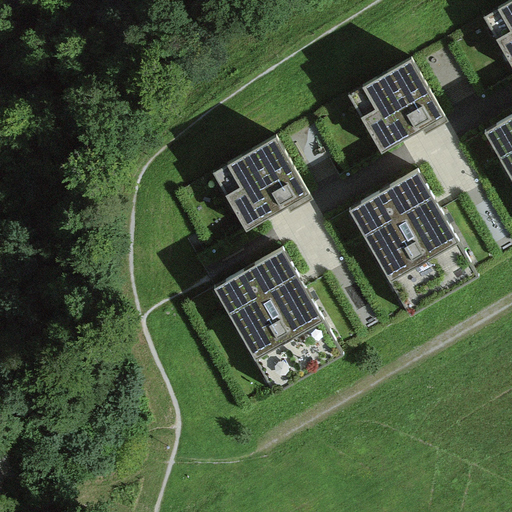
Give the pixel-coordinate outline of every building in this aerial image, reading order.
[(511,1),(485,18),(511,62),(511,1)] [(347,96),(381,152),(440,117),(407,61),(347,96)] [(511,116),(484,133),(511,180),(511,116)] [(212,175),(246,232),(305,196),(271,140),(212,175)] [(410,174),(346,212),(406,313),(470,276),(410,174)] [(275,253),(211,291),(271,392),(335,355),(275,253)]
